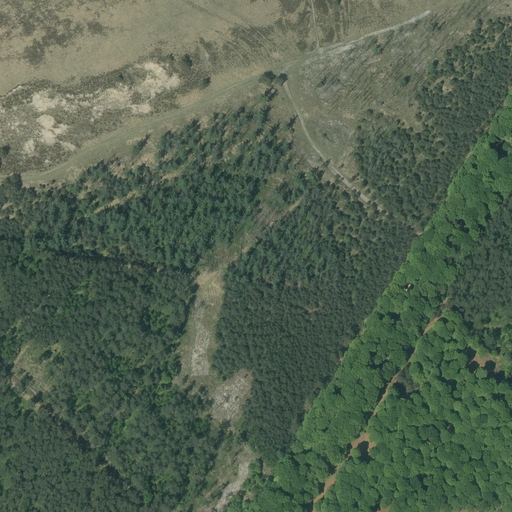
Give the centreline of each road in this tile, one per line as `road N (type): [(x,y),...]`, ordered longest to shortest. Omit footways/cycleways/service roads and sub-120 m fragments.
road 1 (track): [(278,511),(441,248)]
road 2 (track): [(0,182),(51,171),(277,68)]
road 3 (track): [(205,285),(333,169)]
road 4 (track): [(415,276),(462,315),(511,384)]
road 5 (track): [(441,248),(511,136)]
